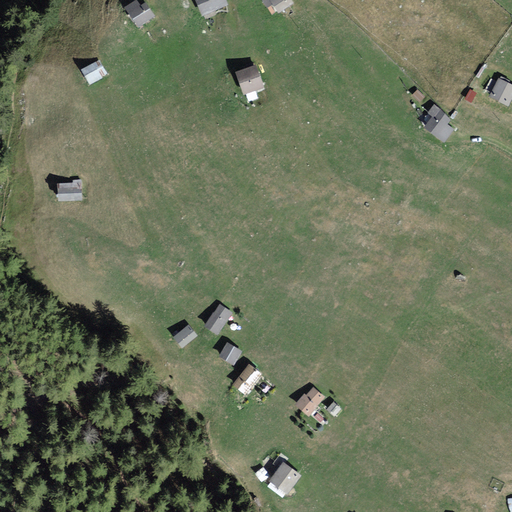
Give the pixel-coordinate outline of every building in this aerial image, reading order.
[(141,0),(133,0),(121,8),(134,29),(153,17),(141,0)] [(224,0),(189,0),(198,19),(227,7),(224,0)] [(259,0),(271,17),(291,4),(288,0),(259,0)] [(99,61),(77,73),(86,89),(108,76),(99,61)] [(255,67),(233,75),(240,97),(263,90),(255,67)] [(511,89),(495,80),(486,98),(506,109),(511,98),(511,89)] [(433,108),(418,128),(441,146),(452,133),(445,128),(450,122),(433,108)] [(82,184),(55,187),(56,205),(83,203),(82,184)] [(219,307),(204,329),(218,337),(232,315),(219,307)] [(187,326),(170,339),(180,351),(197,338),(187,326)] [(224,345),(216,358),(230,368),(239,354),(224,345)] [(245,364),(229,384),(243,396),(259,376),(245,364)] [(256,387),(263,394),(268,389),(261,382),(256,387)] [(311,388),(294,406),(308,419),(324,401),(311,388)] [(323,412),(332,419),(339,410),(330,403),(323,412)] [(282,463),(265,483),(283,498),(300,478),(282,463)] [(511,511),(511,501),(501,505),(503,511),(511,511)]
